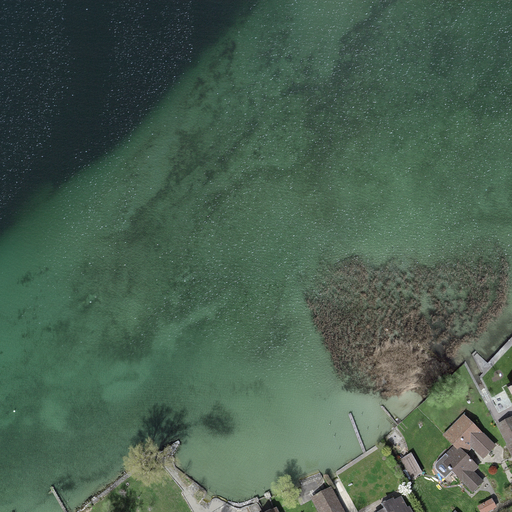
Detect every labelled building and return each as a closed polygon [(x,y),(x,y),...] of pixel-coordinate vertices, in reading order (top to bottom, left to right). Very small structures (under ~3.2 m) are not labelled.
[(511,419),(498,426),(508,445),(510,443),(511,446),(511,419)] [(446,436),(459,449),(464,455),(469,449),(468,447),(471,444),(483,456),(493,447),(468,422),(461,429),(457,425),(446,436)] [(475,465),(464,455),(459,449),(449,459),(446,455),(436,466),(436,468),(437,470),(445,478),(452,471),(473,492),(482,482),(470,470),(475,465)] [(411,455),(402,460),(412,478),(421,473),(411,455)] [(319,511),(343,511),(331,489),(312,500),(319,511)] [(406,511),(400,499),(383,508),(385,511),(406,511)] [(492,501),(479,508),(480,511),(486,511),(495,507),(492,501)]
